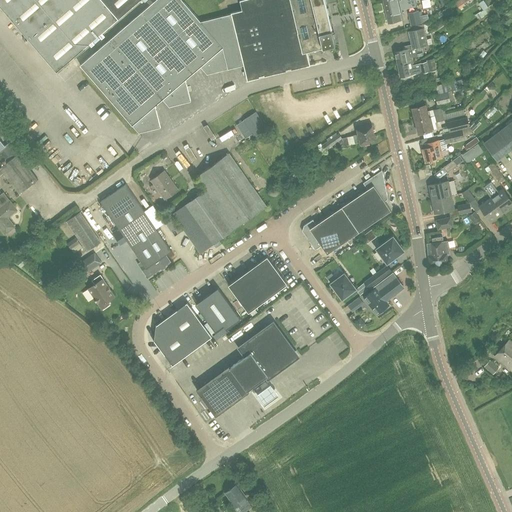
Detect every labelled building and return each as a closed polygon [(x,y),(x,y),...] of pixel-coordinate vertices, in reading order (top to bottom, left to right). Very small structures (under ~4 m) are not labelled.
[(119,19),(102,0),(0,0),(0,5),(57,72),(119,19)] [(169,107),(191,101),(186,79),(201,66),(207,74),(229,69),(229,67),(244,63),(248,80),(311,65),(307,51),(336,45),(324,0),(239,0),(240,2),(242,10),(231,12),(232,14),(201,22),(182,0),(156,0),(81,65),(139,133),(161,127),(155,106),(163,99),(169,107)] [(141,0),(102,0),(119,19),(141,0)] [(415,0),(383,0),(388,22),(404,19),(401,9),(417,6),(415,0)] [(461,0),(457,3),(460,8),(473,0),(461,0)] [(476,15),(479,20),(498,8),(495,3),(488,7),(484,1),(479,4),(483,10),(476,15)] [(408,13),(411,26),(422,24),(420,10),(408,13)] [(395,52),(398,64),(413,61),(412,57),(424,55),(422,47),(428,45),(424,28),(408,31),(411,45),(404,46),(405,50),(395,52)] [(414,65),(413,61),(398,64),(400,77),(415,74),(421,73),(437,70),(435,58),(427,60),(427,61),(414,65)] [(459,89),(459,85),(458,84),(465,83),(464,79),(434,86),(436,94),(459,89)] [(450,101),(448,93),(437,96),(439,104),(450,101)] [(501,105),(507,112),(511,106),(511,102),(508,98),(501,105)] [(444,114),(446,113),(445,107),(427,111),(426,105),(413,108),(416,121),(444,114)] [(243,120),(244,121),(237,126),(242,134),(245,138),(252,134),(254,137),(268,129),(257,111),(243,120)] [(445,120),(445,119),(444,114),(416,121),(419,133),(423,132),(432,130),(436,129),(434,121),(436,121),(437,122),(445,120)] [(447,122),(450,132),(462,129),(469,127),(467,117),(447,122)] [(477,120),(470,127),(471,131),(474,128),(474,129),(481,123),(477,120)] [(497,160),(511,148),(511,121),(509,124),(484,143),(497,160)] [(357,127),(359,134),(360,141),(361,145),(369,143),(369,141),(375,140),(371,123),(357,127)] [(471,131),(470,127),(469,127),(462,129),(464,135),(472,133),(471,131)] [(462,129),(450,132),(444,134),(445,139),(446,144),(465,139),(464,135),(462,129)] [(47,131),(39,137),(50,149),(57,143),(47,131)] [(328,141),(322,145),(326,151),(343,139),(339,133),(337,134),(336,133),(327,139),(328,141)] [(360,141),(359,134),(343,139),(344,146),(349,145),(349,144),(360,141)] [(426,161),(430,159),(432,159),(432,161),(437,160),(436,158),(437,158),(443,156),(441,150),(447,147),(446,144),(445,139),(439,140),(428,143),(429,147),(423,149),(426,161)] [(10,142),(5,146),(6,146),(0,150),(0,176),(4,173),(19,194),(38,179),(10,142)] [(475,157),(482,152),(477,145),(470,151),(475,157)] [(197,176),(207,189),(235,229),(267,206),(229,153),(197,176)] [(461,155),(454,161),(457,165),(464,160),(461,155)] [(457,165),(454,161),(453,160),(448,165),(444,167),(448,172),(457,165)] [(500,183),(505,179),(493,163),(488,166),(500,183)] [(425,172),(424,168),(418,169),(420,180),(426,178),(425,174),(425,172)] [(368,189),(342,207),(360,232),(392,210),(385,201),(389,199),(383,170),(364,183),(368,189)] [(165,199),(178,189),(164,171),(152,180),(165,199)] [(295,174),(290,177),(297,186),(301,183),(295,174)] [(455,193),(465,191),(463,180),(453,183),(455,193)] [(448,196),(452,196),(449,181),(448,181),(429,186),(432,200),(448,196)] [(483,186),(491,198),(503,214),(511,207),(511,202),(503,189),(498,192),(491,181),(483,186)] [(127,240),(145,267),(146,269),(167,255),(172,251),(171,250),(156,227),(127,184),(101,202),(119,228),(113,232),(121,244),(127,240)] [(235,229),(207,189),(172,214),(201,253),(235,229)] [(468,189),(463,193),(470,202),(475,199),(468,189)] [(0,226),(5,234),(15,227),(8,217),(17,210),(4,192),(0,195),(0,226)] [(395,196),(390,198),(393,205),(398,202),(395,196)] [(455,209),(452,196),(448,196),(432,200),(435,213),(448,210),(449,210),(455,209)] [(503,214),(491,198),(480,206),(481,208),(492,222),(503,214)] [(458,208),(460,214),(472,212),(470,203),(458,206),(458,208)] [(360,232),(342,207),(317,224),(314,219),(305,226),(303,231),(316,250),(322,246),(328,254),(360,232)] [(81,212),(67,222),(87,252),(101,242),(81,212)] [(475,224),(480,219),(475,212),(469,216),(475,224)] [(164,219),(171,230),(174,228),(178,234),(183,230),(171,214),(167,216),(167,217),(164,219)] [(436,220),(438,230),(453,227),(450,217),(436,220)] [(378,249),(388,263),(404,251),(394,237),(378,249)] [(448,258),(447,254),(448,254),(450,253),(448,241),(443,242),(443,237),(438,237),(432,239),(433,243),(427,244),(429,266),(430,266),(448,264),(448,258)] [(345,246),(340,250),(345,255),(349,250),(345,246)] [(90,257),(96,266),(101,263),(95,254),(90,257)] [(146,269),(145,267),(142,269),(146,275),(145,276),(148,279),(161,269),(162,270),(167,267),(166,266),(170,263),(171,261),(167,255),(146,269)] [(249,271),(269,299),(289,284),(268,257),(249,271)] [(388,265),(378,273),(382,279),(393,271),(388,265)] [(250,313),(269,299),(249,271),(229,286),(250,313)] [(379,290),(377,287),(364,297),(368,303),(377,314),(389,305),(387,302),(405,288),(393,272),(378,283),(382,288),(379,290)] [(382,279),(378,273),(365,282),(369,289),(382,279)] [(101,274),(93,280),(95,284),(89,288),(102,308),(109,303),(108,301),(115,296),(103,279),(104,278),(101,274)] [(345,274),(332,283),(343,299),(356,289),(345,274)] [(227,329),(241,318),(219,288),(196,304),(216,332),(225,326),(227,329)] [(348,306),(351,311),(362,302),(359,298),(348,306)] [(155,342),(155,341),(173,365),(172,366),(172,367),(213,336),(188,303),(157,325),(157,323),(155,342)] [(249,390),(268,376),(269,378),(298,356),(274,323),(241,347),(247,355),(231,367),(230,365),(197,390),(216,416),(250,392),(249,390)] [(511,342),(509,340),(496,357),(511,370),(511,342)] [(485,367),(493,374),(499,368),(490,361),(485,367)] [(278,395),(270,384),(257,394),(264,404),(278,395)] [(237,485),(227,491),(236,506),(237,506),(241,511),(244,511),(252,507),(250,504),(246,499),(237,485)]
